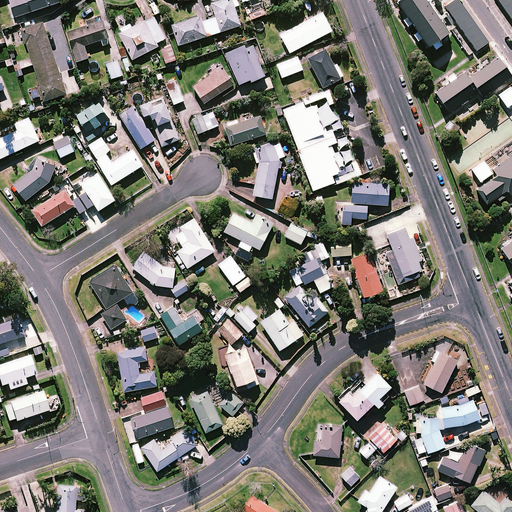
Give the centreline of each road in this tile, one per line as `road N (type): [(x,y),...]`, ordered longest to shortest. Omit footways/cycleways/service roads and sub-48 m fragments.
road 1 (residential): [(259,441),(338,350),(472,298)]
road 2 (tertiary): [(357,0),(445,228)]
road 3 (residential): [(202,173),(39,276)]
road 4 (residential): [(39,276),(101,433)]
road 5 (residential): [(133,511),(209,481),(259,441)]
